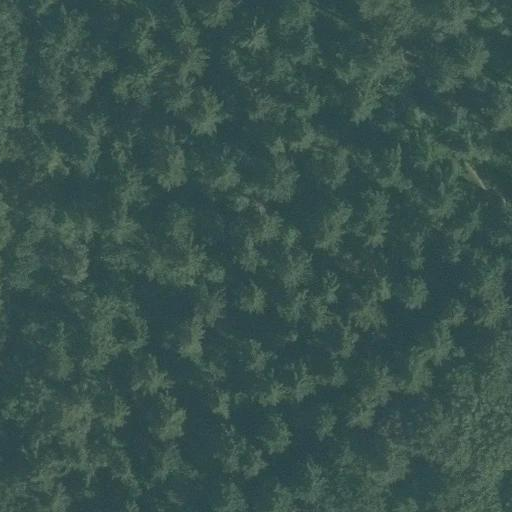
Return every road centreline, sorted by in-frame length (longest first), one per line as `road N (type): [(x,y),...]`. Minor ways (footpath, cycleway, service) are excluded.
road 1 (residential): [(0,343),(16,145),(0,144)]
road 2 (track): [(15,0),(16,145)]
